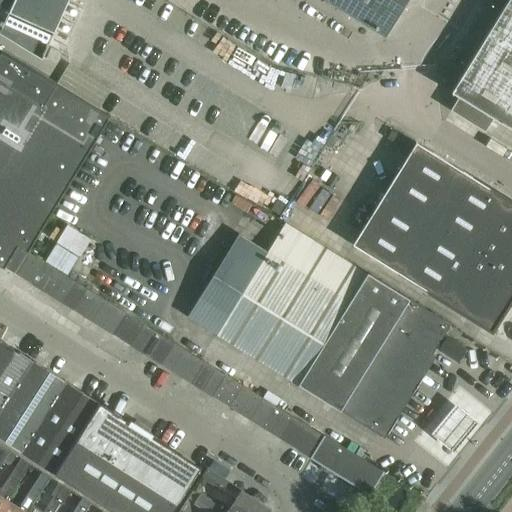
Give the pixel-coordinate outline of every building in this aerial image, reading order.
[(0,0),(0,31),(43,58),(69,0),(0,0)] [(328,0),(365,23),(385,35),(406,0),(328,0)] [(459,97),(451,110),(486,132),(494,118),(511,129),(511,0),(509,0),(494,24),(452,92),(459,97)] [(52,48),(47,59),(55,63),(61,52),(52,48)] [(0,265),(5,268),(18,247),(28,253),(111,117),(2,51),(0,54),(0,265)] [(511,202),(417,143),(354,245),(493,331),(511,299),(511,202)] [(240,233),(188,317),(217,335),(380,437),(381,438),(432,355),(451,325),(313,240),(286,223),(269,251),(240,233)] [(68,224),(43,263),(45,264),(56,271),(66,277),(67,277),(91,238),(68,224)] [(5,268),(4,270),(15,276),(28,254),(28,253),(18,247),(5,268)] [(28,254),(15,276),(24,281),(37,259),(28,254)] [(37,259),(24,281),(32,286),(45,264),(43,263),(37,259)] [(45,264),(32,286),(42,292),(56,271),(45,264)] [(56,271),(42,292),(52,299),(66,277),(56,271)] [(66,277),(52,299),(63,305),(76,283),(67,277),(66,277)] [(76,283),(63,305),(73,311),(86,289),(76,283)] [(86,289),(73,311),(83,318),(96,296),(86,289)] [(96,296),(83,318),(93,324),(107,302),(96,296)] [(107,302),(93,324),(114,337),(115,336),(114,336),(127,315),(107,302)] [(127,315),(114,336),(115,336),(130,347),(144,325),(127,315)] [(144,325),(130,347),(141,354),(154,332),(144,325)] [(154,332),(141,354),(151,360),(164,338),(154,332)] [(164,338),(151,360),(161,366),(174,344),(164,338)] [(446,338),(439,350),(442,352),(458,362),(466,350),(446,338)] [(2,342),(0,344),(0,412),(33,361),(2,342)] [(174,344),(161,366),(171,373),(185,351),(174,344)] [(185,351),(171,373),(181,379),(195,357),(194,357),(187,352),(185,351)] [(195,357),(181,379),(191,385),(205,363),(195,357)] [(33,361),(0,412),(0,437),(22,452),(66,383),(33,361)] [(205,363),(191,385),(202,392),(215,370),(205,363)] [(215,370),(202,392),(212,398),(225,376),(215,370)] [(225,376),(212,398),(214,399),(214,398),(230,408),(243,387),(225,376)] [(66,383),(22,452),(55,474),(100,405),(66,383)] [(243,387),(230,408),(231,409),(239,414),(253,393),(243,387)] [(253,393),(239,414),(250,421),(263,399),(253,393)] [(263,399),(250,421),(260,427),(273,406),(263,399)] [(100,405),(55,474),(89,495),(114,511),(173,511),(201,470),(167,448),(150,437),(149,439),(133,429),(134,426),(100,405)] [(273,406),(260,427),(270,434),(283,412),(273,406)] [(454,407),(429,437),(452,455),(476,426),(454,407)] [(283,412),(270,434),(280,440),(294,418),(283,412)] [(294,418),(280,440),(290,446),(304,425),(294,418)] [(304,425),(290,446),(301,453),(314,431),(304,425)] [(314,431),(301,453),(311,459),(325,437),(314,431)] [(325,437),(311,459),(370,498),(387,474),(367,462),(365,461),(327,437),(326,438),(325,437)] [(0,468),(5,460),(11,452),(2,446),(0,448),(0,468)] [(11,452),(5,460),(11,464),(17,455),(11,452)] [(0,511),(8,500),(31,464),(23,459),(4,488),(0,488),(0,511)] [(208,468),(202,478),(235,499),(228,511),(229,511),(269,511),(272,510),(241,490),(208,468)] [(8,500),(0,511),(28,511),(35,503),(51,478),(42,471),(26,497),(19,507),(17,506),(8,500)] [(57,511),(72,491),(62,484),(46,510),(44,511),(57,511)] [(194,489),(188,499),(195,503),(194,505),(205,511),(229,511),(228,511),(194,489)] [(86,511),(92,504),(83,498),(74,511),(86,511)]
